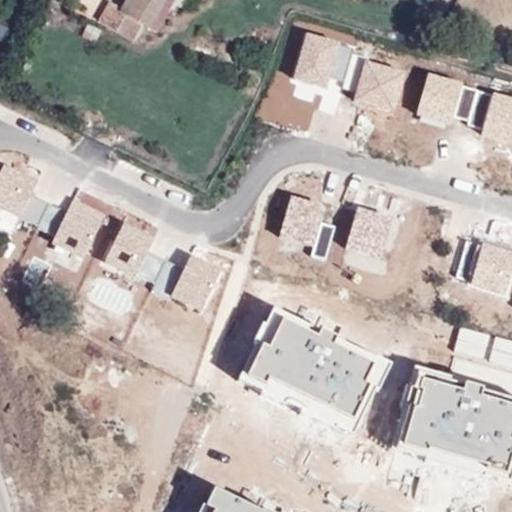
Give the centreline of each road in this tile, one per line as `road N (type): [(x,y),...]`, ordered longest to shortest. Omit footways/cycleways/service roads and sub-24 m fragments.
road 1 (residential): [(0,140),(199,228),(228,227),(277,159),(303,148),(511,211)]
road 2 (unknown): [(511,384),(440,364),(404,411),(356,392)]
